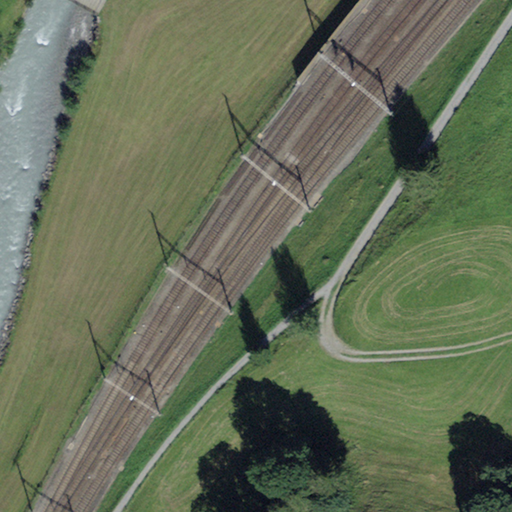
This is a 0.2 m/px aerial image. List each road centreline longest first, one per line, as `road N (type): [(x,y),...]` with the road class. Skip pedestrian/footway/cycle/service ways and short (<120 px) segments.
road 1 (residential): [(335,274),(511,21)]
road 2 (track): [(335,274),(326,324),(333,346),(345,352),(445,351),(511,336)]
